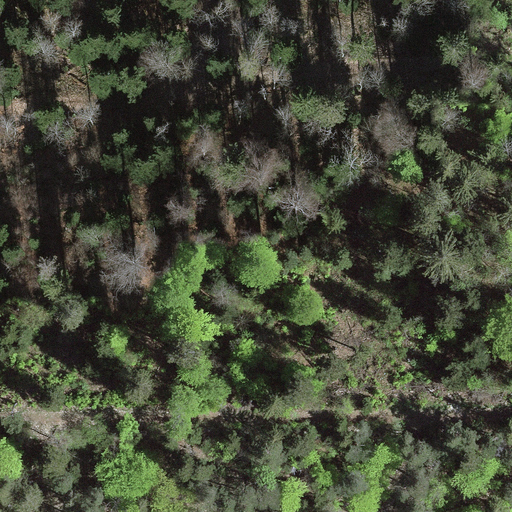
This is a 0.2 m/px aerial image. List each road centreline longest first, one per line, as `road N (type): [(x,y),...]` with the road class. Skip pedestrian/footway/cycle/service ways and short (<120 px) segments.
road 1 (track): [(511,64),(227,74),(0,111)]
road 2 (track): [(0,422),(283,433),(511,426)]
